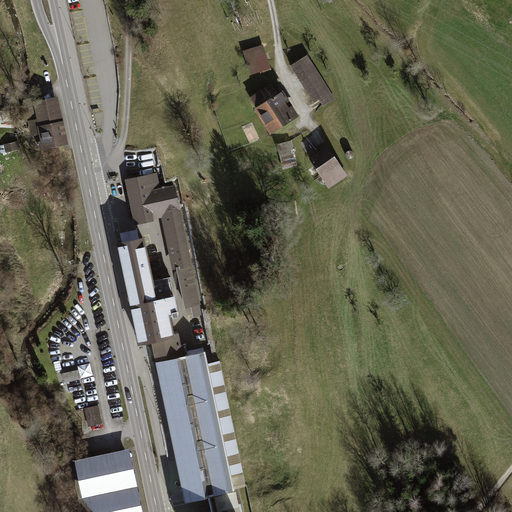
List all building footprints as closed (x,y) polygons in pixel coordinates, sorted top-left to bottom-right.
[(270,67),(263,43),(243,50),(250,74),(270,67)] [(307,54),(290,64),(313,102),(318,98),(323,106),(335,99),(307,54)] [(255,105),(253,107),(270,132),(299,114),(282,88),(277,91),(271,82),(249,96),(255,105)] [(70,148),(60,100),(25,108),(33,144),(42,142),(44,153),(70,148)] [(0,141),(1,153),(20,150),(17,130),(0,131),(0,141)] [(291,140),(276,144),(283,169),(298,166),(291,140)] [(328,144),(308,156),(328,188),(348,175),(328,144)] [(157,174),(125,181),(135,227),(154,223),(153,220),(162,219),(173,272),(176,271),(184,310),(191,309),(193,318),(201,316),(199,306),(200,306),(175,186),(160,189),(157,174)] [(122,245),(139,241),(137,231),(120,235),(122,245)] [(122,245),(116,246),(138,349),(152,347),(175,342),(174,337),(169,318),(178,315),(175,299),(176,299),(172,279),(154,283),(144,240),(139,241),(122,245)] [(156,365),(185,505),(234,494),(233,490),(207,365),(205,355),(186,358),(183,346),(181,347),(178,336),(174,337),(175,342),(152,347),(156,365)] [(220,362),(207,365),(233,490),(246,488),(220,362)] [(79,365),(82,378),(93,375),(90,363),(79,365)] [(79,370),(61,375),(64,385),(82,380),(79,370)] [(148,511),(133,443),(74,456),(83,496),(96,511),(148,511)]
